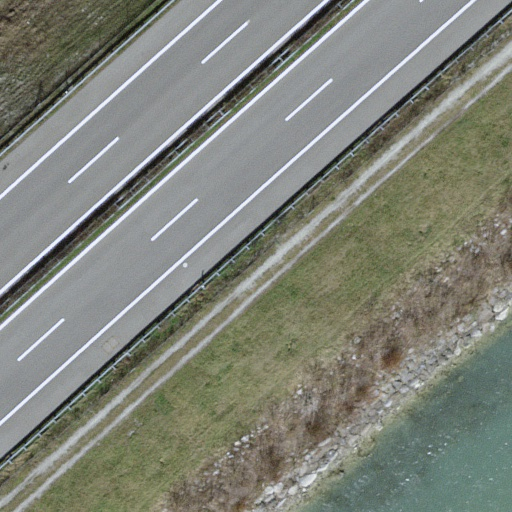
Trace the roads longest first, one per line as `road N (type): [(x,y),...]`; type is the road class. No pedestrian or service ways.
road 1 (track): [(4,511),(511,57)]
road 2 (motorway): [(0,379),(424,0)]
road 3 (motorway): [(272,0),(0,242)]
